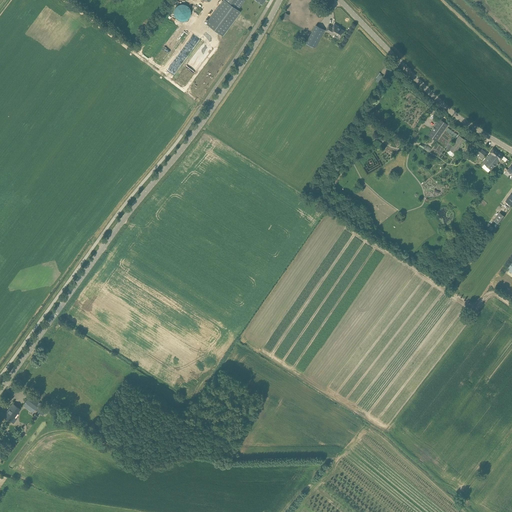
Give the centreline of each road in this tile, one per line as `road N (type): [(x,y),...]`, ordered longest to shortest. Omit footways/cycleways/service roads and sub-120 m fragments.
road 1 (tertiary): [(0,391),(211,111),(280,0)]
road 2 (unclassified): [(511,152),(432,93),(338,0)]
